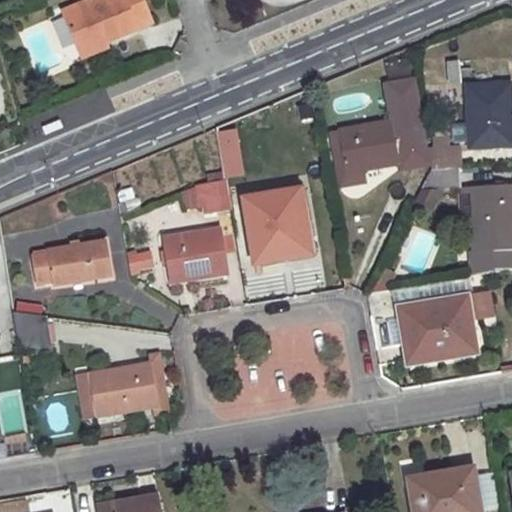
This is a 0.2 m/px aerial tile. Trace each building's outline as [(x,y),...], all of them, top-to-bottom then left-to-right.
[(141,0),(91,0),(62,13),(77,50),(101,39),(103,43),(150,22),(141,0)] [(103,43),(101,39),(77,50),(80,58),(105,47),(103,43)] [(430,165),(415,79),(385,85),(392,123),(338,133),(338,135),(340,142),(332,144),(336,165),(343,164),(345,175),(363,172),(399,166),(400,171),(430,165)] [(511,133),(509,87),(467,88),(469,125),(453,125),(453,144),(470,144),(470,149),(511,146),(511,133)] [(338,135),(331,136),(332,144),(340,142),(338,135)] [(434,151),(429,150),(432,171),(462,170),(461,150),(450,150),(449,140),(433,140),(434,151)] [(343,164),(336,165),(340,188),(365,184),(363,172),(345,175),(343,164)] [(209,185),(199,186),(200,194),(207,193),(211,213),(231,210),(226,182),(223,182),(222,174),(208,177),(209,185)] [(430,175),(421,192),(440,191),(458,190),(461,190),(460,174),(430,175)] [(472,277),(511,269),(511,187),(461,190),(458,190),(460,226),(473,225),(474,253),(470,253),(472,277)] [(300,193),(245,202),(255,263),(279,260),(278,255),(309,250),(300,193)] [(233,228),(164,239),(172,284),(227,275),(223,255),(238,252),(233,228)] [(50,255),(34,258),(39,285),(55,283),(55,285),(111,276),(105,243),(50,253),(50,255)] [(150,254),(137,256),(140,271),(153,269),(150,254)] [(466,279),(397,291),(410,364),(475,352),(466,299),(468,299),(466,279)] [(52,353),(46,317),(13,313),(20,355),(52,353)] [(159,356),(151,357),(151,365),(159,408),(155,409),(156,417),(169,414),(159,356)] [(151,365),(89,375),(97,418),(155,409),(159,408),(151,365)] [(480,511),(473,470),(411,480),(416,511),(480,511)] [(477,475),(484,511),(486,511),(497,510),(490,473),(477,475)] [(162,511),(160,497),(97,508),(97,511),(162,511)]
